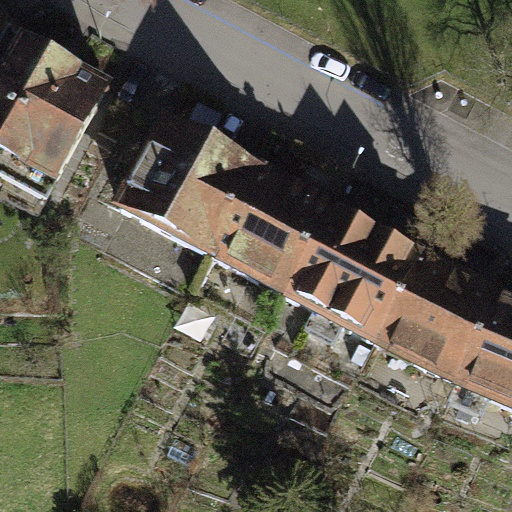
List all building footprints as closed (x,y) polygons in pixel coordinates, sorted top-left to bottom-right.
[(5,37),(0,47),(0,178),(45,204),(107,93),(5,37)] [(260,175),(169,124),(120,212),(212,262),(260,175)] [(335,216),(260,175),(212,262),(286,304),(335,216)] [(421,261),(335,216),(286,304),(376,352),(421,261)] [(499,299),(421,261),(376,352),(456,391),(499,299)] [(511,304),(499,299),(456,391),(511,414),(511,304)]
